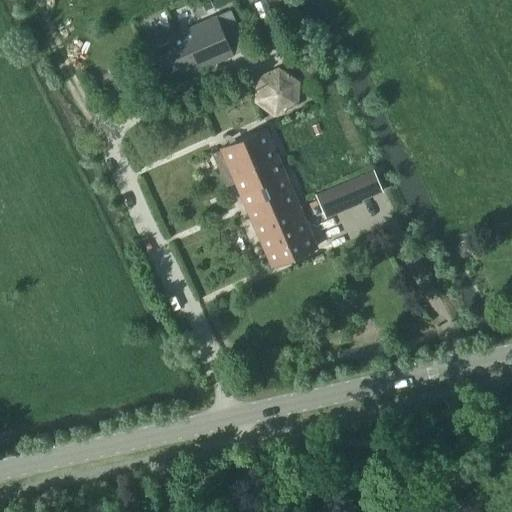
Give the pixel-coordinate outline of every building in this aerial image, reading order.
[(166,84),(233,55),(216,16),(149,45),(166,84)] [(269,114),(306,99),(296,73),(287,77),(282,64),(254,76),(269,114)] [(252,222),(298,202),(265,128),(220,148),(252,222)] [(326,217),(360,202),(351,179),(316,195),(326,217)] [(271,266),(317,246),(298,202),(252,222),(271,266)] [(315,214),(321,211),(318,205),(312,208),(315,214)]
